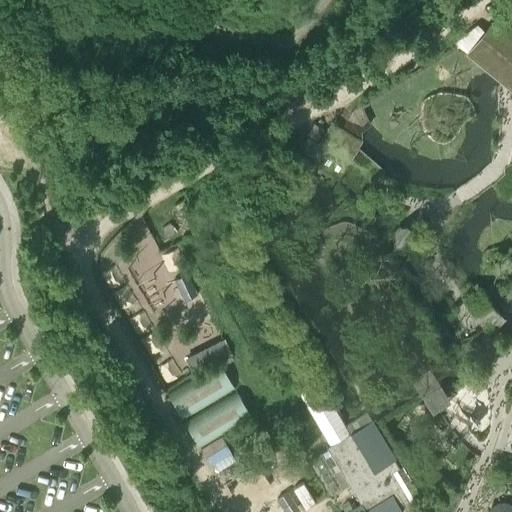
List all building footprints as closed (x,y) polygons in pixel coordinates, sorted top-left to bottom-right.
[(511,31),(497,20),(472,52),(490,67),(503,77),(509,82),(511,84),(511,31)] [(295,155),(319,168),(332,170),(369,196),(373,188),(375,183),(381,174),(383,170),(358,144),(361,140),(331,121),(318,143),(307,136),(295,155)] [(91,251),(165,383),(184,373),(135,287),(151,278),(147,271),(154,267),(148,257),(155,253),(139,224),(91,251)] [(166,276),(185,272),(179,244),(160,248),(166,276)] [(184,307),(205,298),(192,268),(171,277),(184,307)] [(483,286),(479,279),(473,284),(457,295),(451,299),(440,308),(462,337),(469,332),(478,325),(498,311),(500,309),(497,305),(483,286)] [(421,389),(431,406),(434,404),(439,401),(445,397),(447,396),(437,380),(424,357),(416,361),(408,366),(421,389)] [(220,364),(168,395),(182,419),(234,388),(220,364)] [(326,446),(345,434),(317,386),(297,398),(326,446)] [(511,397),(500,443),(507,445),(511,446),(511,397)] [(230,398),(185,425),(193,439),(239,411),(230,398)] [(240,414),(195,441),(203,455),(248,427),(240,414)] [(415,511),(406,497),(392,471),(399,467),(394,459),(395,458),(372,419),(345,434),(326,446),(347,482),(360,504),(346,511),(415,511)]
